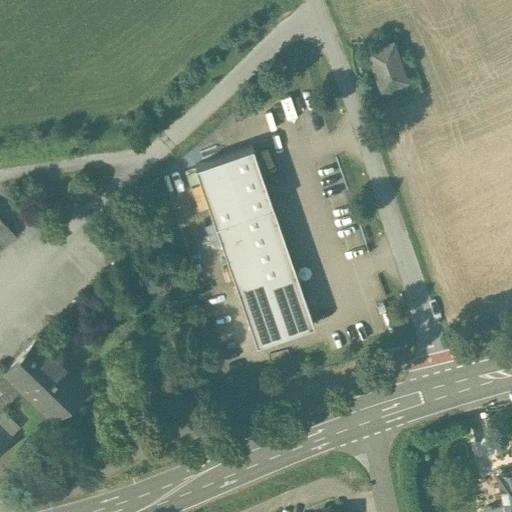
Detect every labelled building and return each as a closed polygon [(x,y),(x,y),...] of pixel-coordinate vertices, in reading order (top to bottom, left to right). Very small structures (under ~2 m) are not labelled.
[(392,41),(368,50),(382,88),(406,79),(392,41)] [(313,322),(252,144),(195,163),(256,342),(313,322)] [(0,245),(17,230),(0,210),(0,245)] [(4,371),(0,375),(0,410),(22,387),(53,417),(85,385),(65,366),(66,364),(49,348),(47,349),(35,337),(3,370),(4,371)] [(0,444),(8,436),(0,427),(0,444)] [(511,468),(497,472),(504,502),(506,510),(511,508),(511,468)] [(506,511),(506,510),(504,502),(484,506),(485,511),(506,511)]
